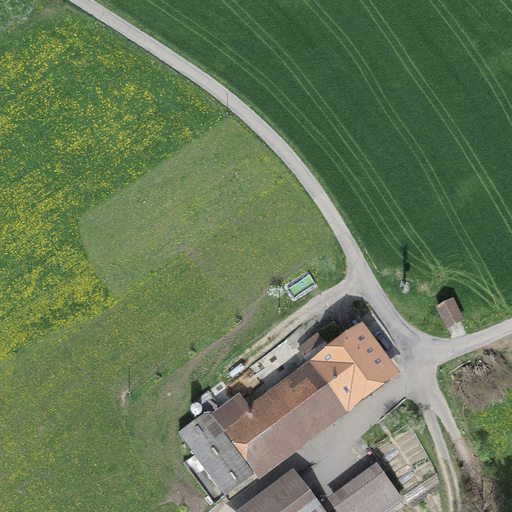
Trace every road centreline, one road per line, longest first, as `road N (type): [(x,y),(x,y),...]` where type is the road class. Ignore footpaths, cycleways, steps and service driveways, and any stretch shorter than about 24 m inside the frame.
road 1 (unclassified): [(80,0),(261,127),(328,208),(409,341),(450,348),(511,324)]
road 2 (track): [(420,347),(486,511)]
road 3 (track): [(424,371),(422,396),(456,511)]
